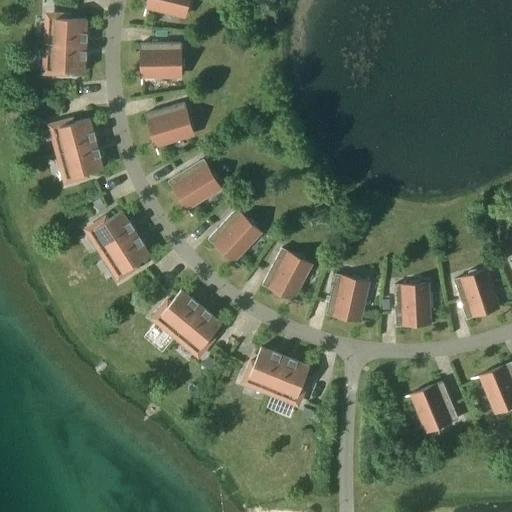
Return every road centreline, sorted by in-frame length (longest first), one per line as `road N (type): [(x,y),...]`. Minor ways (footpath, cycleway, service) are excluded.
road 1 (residential): [(355,349),(259,318),(213,284),(144,199),(125,148),(116,84),(121,0)]
road 2 (residential): [(349,511),(355,349)]
road 3 (residential): [(355,349),(416,354),(488,346),(511,333)]
